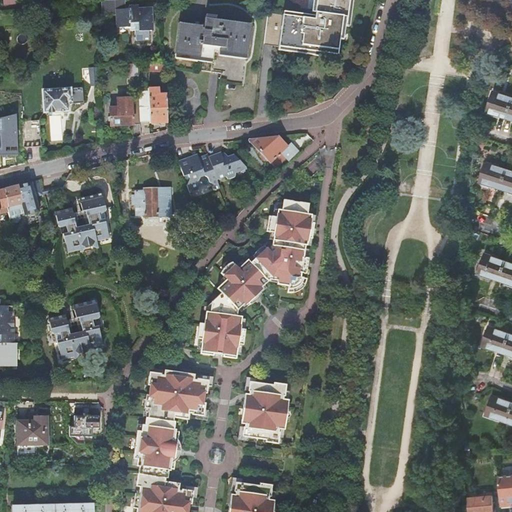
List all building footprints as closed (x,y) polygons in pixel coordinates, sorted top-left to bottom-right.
[(117,0),(101,1),(102,16),(118,15),(117,0)] [(124,0),(116,0),(117,0),(118,15),(118,28),(125,27),(125,9),(124,0)] [(267,15),(263,47),(278,49),(338,57),(340,40),(342,27),(347,28),(350,0),(316,0),(317,0),(320,1),(318,14),(315,13),(315,14),(314,18),(314,22),(267,15)] [(313,0),(311,13),(315,14),(315,13),(318,14),(320,1),(317,0),(316,0),(313,0)] [(152,11),(153,14),(156,13),(156,3),(146,4),(147,8),(149,8),(152,11)] [(130,9),(125,9),(125,27),(131,27),(131,31),(135,31),(136,41),(150,41),(149,31),(153,31),(153,14),(152,11),(149,8),(147,8),(139,8),(139,5),(130,6),(130,9)] [(314,18),(268,12),(267,15),(314,22),(314,18)] [(206,15),(206,18),(251,26),(252,23),(206,15)] [(174,55),(202,59),(212,61),(213,53),(215,54),(246,58),(247,52),(251,26),(206,18),(204,26),(199,25),(180,22),(174,55)] [(338,57),(278,49),(277,52),(337,61),(338,57)] [(99,85),(98,68),(90,68),(91,86),(99,85)] [(44,91),(43,91),(44,114),(69,112),(68,104),(72,104),(72,100),(71,100),(71,90),(60,91),(60,84),(44,85),(44,91)] [(150,122),(150,123),(167,123),(166,94),(158,94),(158,88),(148,89),(148,91),(150,122)] [(139,91),(139,98),(140,122),(150,122),(148,91),(139,91)] [(487,112),(506,118),(511,100),(511,98),(493,92),(487,112)] [(111,126),(141,124),(140,122),(139,98),(131,99),(132,107),(110,108),(111,126)] [(40,121),(23,122),(24,148),(42,147),(40,121)] [(279,137),(248,140),(276,169),(287,159),(289,160),(298,151),(291,144),(288,146),(279,137)] [(223,173),(226,176),(229,178),(236,176),(237,171),(247,167),(235,154),(229,156),(224,153),(221,154),(221,152),(208,156),(215,176),(223,173)] [(192,156),(178,161),(189,192),(198,189),(200,185),(198,180),(200,177),(204,175),(207,177),(209,182),(213,184),(212,186),(214,189),(220,187),(217,179),(215,176),(208,156),(207,154),(198,157),(193,159),(192,156)] [(480,182),(500,188),(506,169),(486,163),(480,182)] [(511,171),(506,169),(500,188),(511,192),(511,171)] [(5,190),(9,212),(23,208),(25,216),(40,212),(37,200),(38,199),(39,198),(39,196),(43,195),(39,182),(5,190)] [(5,190),(0,191),(0,214),(9,212),(5,190)] [(158,193),(158,191),(135,191),(135,192),(132,192),(132,196),(132,205),(135,205),(136,216),(159,215),(171,215),(170,193),(158,193)] [(79,247),(97,243),(97,242),(96,238),(108,235),(105,219),(106,219),(108,217),(107,214),(105,213),(106,211),(102,194),(80,199),(83,211),(83,212),(86,211),(89,225),(86,226),(79,227),(76,228),(73,213),(72,209),(55,212),(58,227),(60,228),(59,230),(60,234),(62,235),(63,234),(67,250),(79,247)] [(288,286),(288,289),(290,289),(292,289),(294,289),(295,288),(297,288),(298,286),(300,285),(301,284),(302,282),(302,281),(303,279),(303,278),(301,278),(301,273),(304,274),(306,274),(308,259),(307,258),(306,258),(304,258),(305,249),(305,246),(307,246),(308,238),(311,239),(312,239),(313,233),(313,229),(314,223),(310,223),(311,216),(312,215),(307,214),(308,206),(308,204),(299,203),(299,205),(292,204),(293,202),(283,200),(283,203),(282,209),(278,208),(278,210),(276,218),(273,217),(269,216),(266,232),(270,232),(274,233),(273,240),(272,246),(268,250),(266,248),(255,258),(251,263),(248,260),(244,264),(238,269),(235,266),(232,263),(231,263),(227,265),(225,267),(222,270),(221,274),(224,277),(227,280),(221,285),(217,289),(221,293),(212,302),(211,303),(210,313),(207,312),(206,312),(204,325),(201,324),(199,324),(197,339),(199,339),(202,340),(201,350),(200,352),(200,354),(213,356),(214,354),(223,355),(223,358),(236,359),(236,357),(237,355),(240,355),(242,345),(243,345),(245,330),(244,330),(240,329),(242,319),(242,317),(237,316),(238,310),(241,307),(247,302),(249,304),(250,305),(253,303),(257,301),(259,298),(262,294),(261,293),(258,291),(264,285),(268,282),(272,278),(278,279),(277,283),(277,285),(288,286)] [(83,211),(73,213),(76,228),(79,227),(77,216),(83,215),(86,226),(89,225),(86,211),(83,212),(83,211)] [(98,249),(97,243),(79,247),(80,251),(81,253),(98,249)] [(253,257),(255,258),(266,248),(264,246),(262,247),(260,249),(257,251),(255,254),(253,257)] [(478,273),(499,280),(505,261),(485,254),(478,273)] [(511,263),(505,261),(499,280),(511,284),(511,263)] [(288,289),(287,293),(290,293),(293,293),(296,292),(299,291),(301,289),(303,287),(305,285),(306,282),(307,279),(303,278),(303,279),(302,281),(302,282),(301,284),(300,285),(298,286),(297,288),(295,288),(294,289),(292,289),(290,289),(288,289)] [(267,288),(264,285),(258,291),(261,293),(267,288)] [(82,332),(79,333),(73,334),(70,335),(66,320),(65,315),(48,319),(52,334),(53,335),(52,336),(53,340),(55,341),(57,341),(60,356),(73,353),(90,349),(89,345),(102,342),(98,326),(100,326),(101,324),(100,320),(98,319),(99,318),(96,301),(73,306),(76,318),(76,319),(79,318),(82,332)] [(13,306),(0,306),(0,343),(17,343),(18,343),(18,334),(16,334),(15,320),(13,320),(13,306)] [(77,322),(79,333),(82,332),(79,318),(76,319),(76,318),(66,320),(70,335),(73,334),(70,323),(77,322)] [(482,345),(503,352),(509,334),(489,327),(482,345)] [(511,334),(509,334),(503,352),(511,355),(511,334)] [(17,367),(17,343),(0,343),(0,364),(16,365),(16,367),(17,367)] [(92,356),(90,349),(73,353),(74,358),(74,360),(92,356)] [(188,511),(190,504),(192,505),(192,503),(193,498),(194,491),(185,490),(182,490),(182,491),(179,491),(180,484),(165,482),(165,478),(167,479),(168,471),(171,471),(171,470),(173,452),(174,449),(176,432),(176,430),(174,430),(175,422),(173,422),(174,418),(188,420),(189,414),(192,414),(192,415),(196,416),(204,417),(205,410),(205,405),(206,404),(203,403),(205,394),(207,394),(207,392),(208,387),(209,381),(201,380),(197,379),(197,380),(194,380),(195,375),(165,371),(164,376),(161,375),(161,374),(152,373),(149,373),(148,386),(150,386),(148,396),(146,395),(144,409),(145,409),(149,409),(148,417),(147,418),(146,418),(145,426),(142,425),(142,426),(141,432),(138,431),(137,431),(136,438),(134,453),(133,459),(134,460),(137,460),(137,466),(137,467),(139,467),(138,474),(136,487),(140,487),(139,495),(135,494),(133,509),(137,509),(136,511),(188,511)] [(209,381),(208,387),(211,387),(213,378),(201,376),(201,380),(209,381)] [(245,391),(248,391),(250,382),(255,383),(256,379),(246,378),(245,391)] [(285,423),(286,418),(287,413),(288,407),(289,400),(288,400),(283,399),(284,396),(285,397),(285,392),(286,387),(286,385),(274,383),(273,385),(255,383),(250,382),(248,391),(248,392),(249,392),(249,395),(245,394),(244,400),(242,418),(241,424),(245,425),(244,427),(243,427),(243,428),(242,437),(248,438),(266,440),(266,442),(278,444),(278,442),(279,437),(280,432),(279,432),(279,429),(284,430),(285,430),(285,423)] [(486,414),(506,422),(511,404),(511,402),(492,396),(486,414)] [(204,417),(196,416),(195,419),(207,421),(208,411),(205,410),(204,417)] [(17,421),(17,445),(36,445),(46,446),(46,416),(34,416),(33,421),(17,421)] [(74,417),(74,428),(83,429),(83,434),(90,434),(90,429),(98,429),(98,417),(74,417)] [(242,437),(243,428),(240,427),(238,440),(247,441),(248,438),(242,437)] [(36,445),(17,445),(17,455),(36,455),(36,445)] [(511,475),(498,477),(501,506),(511,505),(511,475)] [(231,491),(235,492),(236,482),(242,483),(242,479),(233,478),(231,491)] [(273,511),(274,508),(275,500),(274,500),(269,500),(270,497),(271,497),(272,492),(272,487),(273,485),(260,483),(260,486),(242,483),(236,482),(235,492),(234,492),(236,492),(235,495),(231,494),(230,500),(228,511),(273,511)] [(186,487),(185,490),(194,491),(193,498),(196,498),(198,488),(186,487)] [(492,496),(468,498),(468,511),(493,511),(493,509),(492,496)]
